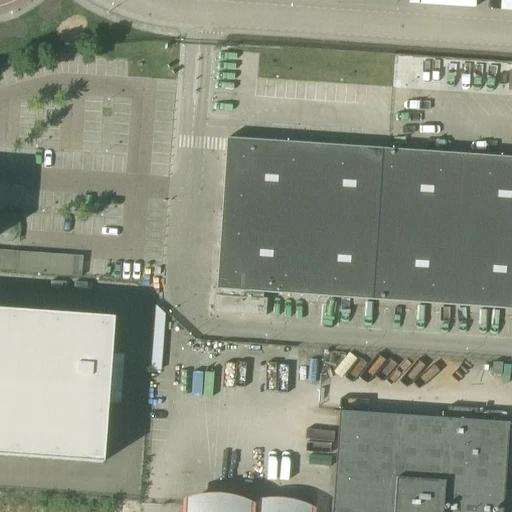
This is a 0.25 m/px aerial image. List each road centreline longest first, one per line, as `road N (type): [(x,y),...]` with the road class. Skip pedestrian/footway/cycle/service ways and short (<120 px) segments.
road 1 (unknown): [(191,196),(186,279),(204,315),(274,329),(511,337)]
road 2 (unclassified): [(511,34),(195,13),(136,0)]
road 3 (unknown): [(197,98),(511,129)]
road 4 (unknown): [(0,91),(47,74),(126,79),(135,87),(136,112)]
road 5 (unknown): [(129,189),(114,239),(17,235)]
road 6 (unknown): [(129,189),(0,176)]
